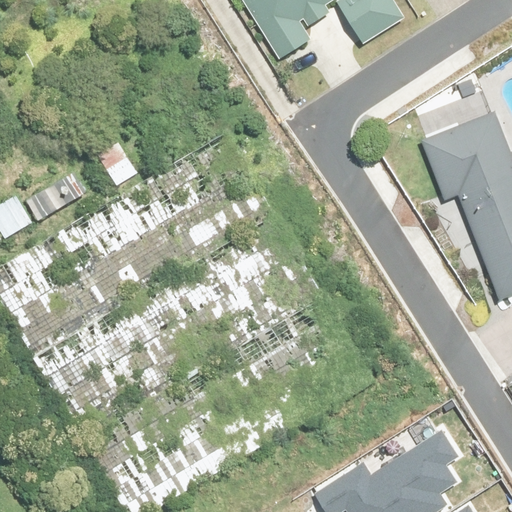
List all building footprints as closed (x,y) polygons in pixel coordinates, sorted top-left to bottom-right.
[(238,0),(276,61),(316,37),(312,30),(333,16),(328,8),(336,4),(363,48),(406,21),(393,0),(238,0)] [(511,160),(494,113),(421,141),(444,201),(459,196),(498,300),(511,294),(511,160)] [(230,127),(0,265),(0,307),(122,511),(158,511),(381,379),(230,127)] [(120,141),(95,156),(114,189),(139,174),(120,141)] [(77,171),(25,201),(37,222),(89,193),(77,171)] [(16,197),(0,204),(0,241),(30,227),(16,197)] [(362,465),(316,495),(326,511),(428,511),(442,503),(435,492),(454,480),(444,465),(455,458),(439,433),(370,478),(362,465)]
